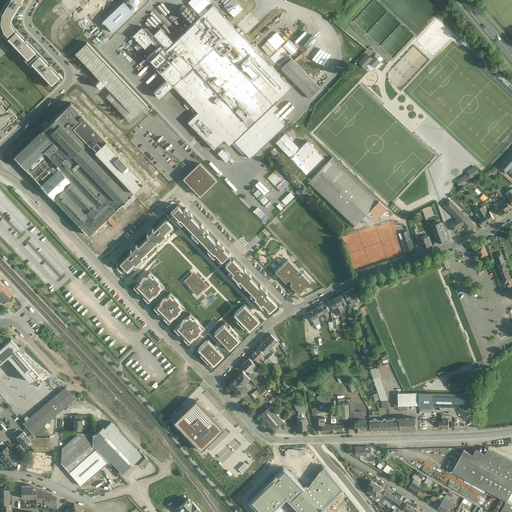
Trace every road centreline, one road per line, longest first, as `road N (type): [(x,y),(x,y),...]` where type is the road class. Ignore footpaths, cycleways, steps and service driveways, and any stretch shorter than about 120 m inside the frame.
road 1 (residential): [(295,309),(511,213)]
road 2 (residential): [(0,153),(65,85),(61,65),(29,28),(36,0)]
road 3 (residential): [(333,440),(511,431)]
road 4 (residential): [(295,309),(181,193)]
road 5 (residential): [(98,263),(209,380)]
road 6 (residential): [(0,170),(98,263)]
road 7 (residential): [(209,380),(260,434),(313,440)]
road 8 (residential): [(333,440),(435,511)]
